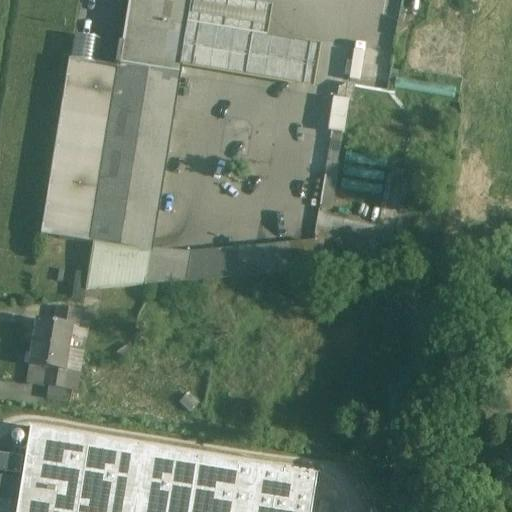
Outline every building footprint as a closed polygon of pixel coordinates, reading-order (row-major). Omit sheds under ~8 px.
[(191,0),(130,0),(123,48),(119,47),(116,69),(118,70),(90,244),(92,245),(150,255),(151,251),(172,116),(167,115),(174,73),(176,57),(182,58),(184,58),(183,63),(193,64),(200,20),(188,18),(191,0)] [(215,0),(191,0),(188,18),(200,20),(193,64),(183,63),(184,58),(182,58),(180,68),(314,90),(320,48),(267,39),(272,9),(215,0)] [(41,237),(90,244),(118,70),(116,69),(96,67),(100,42),(74,38),(71,62),(69,62),(41,237)] [(317,218),(315,227),(390,242),(398,233),(418,101),(458,107),(461,81),(390,70),(387,92),(347,85),(338,91),(317,218)] [(313,244),(274,248),(276,274),(310,272),(313,244)] [(85,292),(186,283),(191,256),(151,251),(150,255),(92,245),(85,292)] [(274,248),(191,256),(186,283),(276,274),(274,248)] [(54,327),(37,324),(29,369),(45,371),(42,388),(66,392),(70,375),(64,374),(72,331),(79,332),(82,314),(57,310),(54,327)] [(308,511),(312,478),(31,430),(17,511),(308,511)] [(21,434),(18,434),(16,434),(15,435),(14,436),(12,437),(11,440),(12,443),(13,444),(14,446),(16,447),(18,447),(20,447),(22,446),(23,445),(24,443),(24,442),(25,440),(24,438),(24,437),(22,435),(21,434)] [(23,460),(0,456),(0,474),(21,477),(23,460)] [(0,497),(16,500),(19,481),(0,477),(0,497)]
